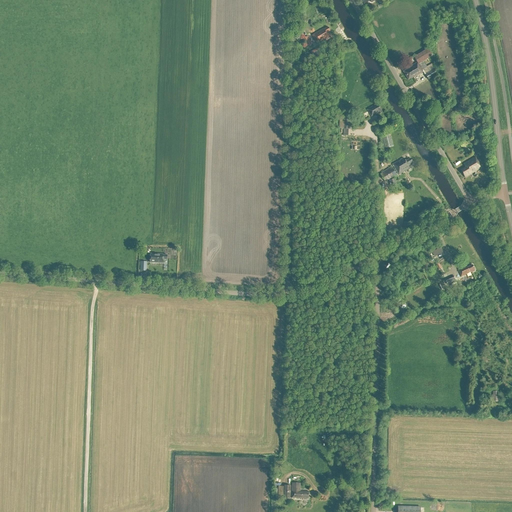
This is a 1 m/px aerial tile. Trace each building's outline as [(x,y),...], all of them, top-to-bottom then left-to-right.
[(324,29),(312,35),(316,44),(330,36),(328,32),(330,31),(328,27),(324,29)] [(308,36),(302,39),(306,47),(312,44),(308,36)] [(336,44),(333,39),(327,42),(330,47),(336,44)] [(314,57),(322,53),(319,48),(311,52),(314,57)] [(436,75),(432,69),(436,67),(433,63),(426,67),(423,62),(432,56),(428,49),(414,57),(417,63),(407,69),(408,69),(403,72),(408,80),(413,77),(413,78),(423,72),(428,80),(436,75)] [(379,118),(376,114),(378,113),(378,115),(382,113),(378,106),(373,109),(372,108),(368,110),(370,115),(369,116),(372,122),(379,118)] [(390,135),(382,137),(385,148),(393,147),(390,135)] [(475,145),(478,151),(484,148),(481,142),(475,145)] [(475,157),(464,164),(465,167),(461,170),(465,177),(481,168),(475,157)] [(405,161),(403,158),(392,165),(399,175),(409,169),(408,166),(413,163),(410,159),(405,161)] [(389,179),(389,180),(396,175),(392,168),(381,175),(385,181),(389,179)] [(397,188),(395,179),(389,181),(390,188),(392,187),(392,190),(397,188)] [(434,256),(444,251),(442,247),(432,251),(434,256)] [(167,260),(167,255),(162,255),(162,254),(150,254),(149,263),(164,263),(164,260),(167,260)] [(470,273),(473,271),(472,269),(473,269),(472,265),(467,268),(466,266),(458,270),(461,277),(469,273),(470,273)] [(445,280),(447,284),(455,281),(453,276),(445,280)] [(292,498),(304,498),(308,498),(308,491),(300,491),(300,483),(292,483),(292,498)] [(284,486),(284,487),(278,486),(278,495),(284,496),(284,497),(290,497),(290,486),(284,486)]
